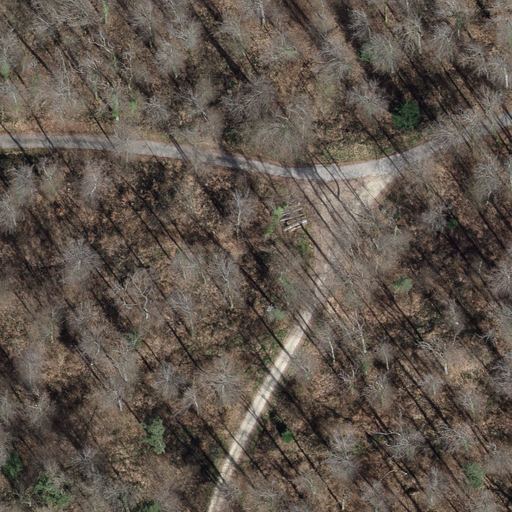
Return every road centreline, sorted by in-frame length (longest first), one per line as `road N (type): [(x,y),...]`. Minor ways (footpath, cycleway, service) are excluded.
road 1 (track): [(511,117),(407,159),(354,170),(289,172),(109,139),(0,140)]
road 2 (track): [(212,511),(319,293),(354,170)]
